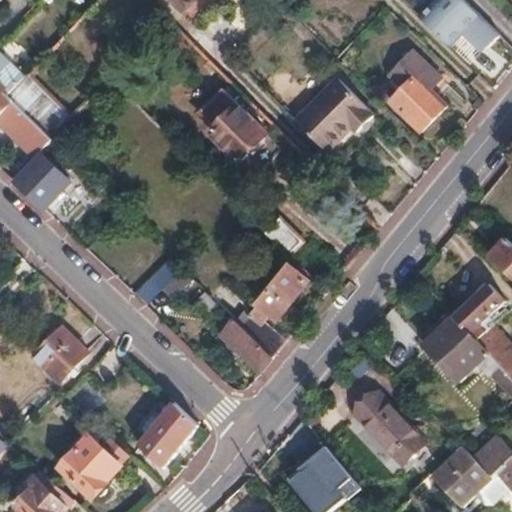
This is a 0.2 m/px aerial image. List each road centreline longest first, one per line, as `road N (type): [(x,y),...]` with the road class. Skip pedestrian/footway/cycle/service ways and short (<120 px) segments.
road 1 (secondary): [(511,106),(350,321),(247,439)]
road 2 (residential): [(0,201),(247,439)]
